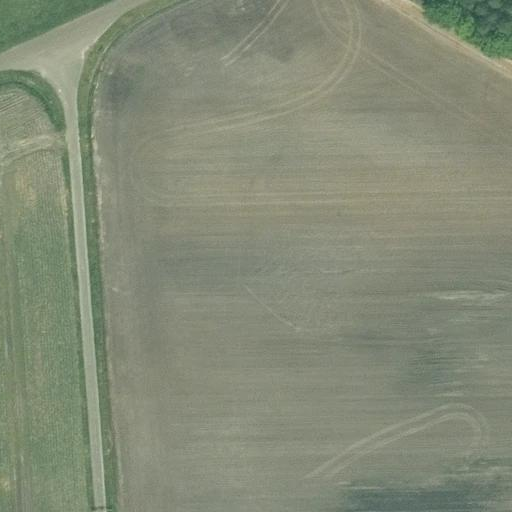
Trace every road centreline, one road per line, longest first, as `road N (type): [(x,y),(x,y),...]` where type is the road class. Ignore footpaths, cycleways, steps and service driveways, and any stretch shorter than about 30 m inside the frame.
road 1 (unclassified): [(100,511),(61,34)]
road 2 (track): [(511,61),(401,0)]
